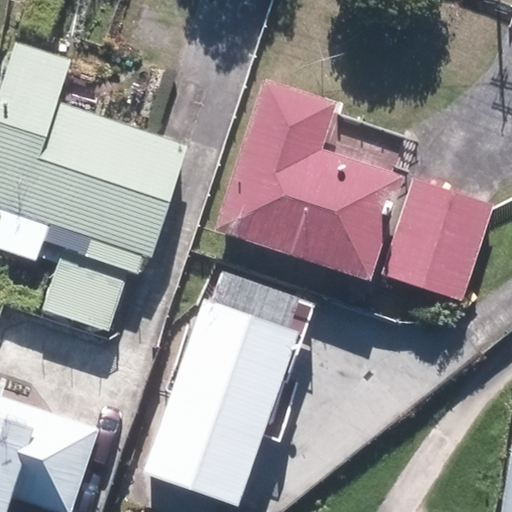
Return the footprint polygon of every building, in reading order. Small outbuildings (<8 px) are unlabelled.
[(0,233),(127,278),(173,148),(46,105),(60,66),(5,47),(0,61),(0,233)] [(252,82),(202,231),(355,283),(390,178),(310,151),(325,106),(252,82)] [(483,208),(404,181),(371,276),(450,303),(483,208)] [(53,257),(33,312),(100,337),(120,282),(53,257)] [(218,510),(244,435),(252,437),(297,308),(219,281),(209,311),(185,303),(125,478),(218,510)] [(0,499),(41,511),(62,511),(89,430),(0,402),(0,499)] [(511,511),(511,442),(502,441),(491,511),(511,511)]
